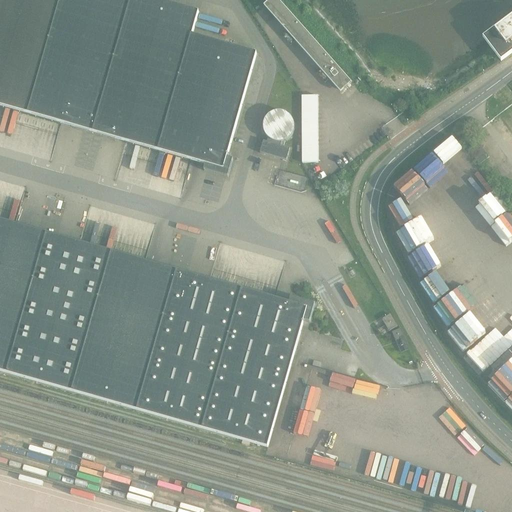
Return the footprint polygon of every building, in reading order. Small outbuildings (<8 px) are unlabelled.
[(227,159),(257,55),(193,36),(199,13),(152,0),(0,0),(0,107),(191,162),(206,166),(204,171),(228,178),(233,160),(227,159)] [(352,84),(277,0),(271,0),(266,5),(264,7),(341,94),(343,92),(352,84)] [(511,15),(482,38),(499,61),(511,51),(511,15)] [(320,98),(302,98),(302,165),(319,165),(320,98)] [(264,142),(260,154),(287,161),(290,149),(281,147),(282,143),(281,143),(279,143),(277,143),(276,143),(274,142),(273,142),(271,141),(270,140),(269,139),(267,143),(264,142)] [(472,156),(482,148),(478,143),(468,151),(472,156)] [(483,149),(473,157),(479,165),(489,158),(487,154),(483,149)] [(0,371),(8,374),(73,393),(138,411),(203,430),(268,448),(293,361),(304,321),(310,323),(315,305),(291,298),(289,304),(275,300),(242,290),(209,281),(177,272),(145,263),(112,253),(79,244),(47,235),(15,226),(0,221),(0,371)] [(398,327),(391,315),(387,316),(382,319),(389,332),(391,330),(398,327)] [(400,353),(409,350),(409,349),(401,329),(392,333),(400,353)]
